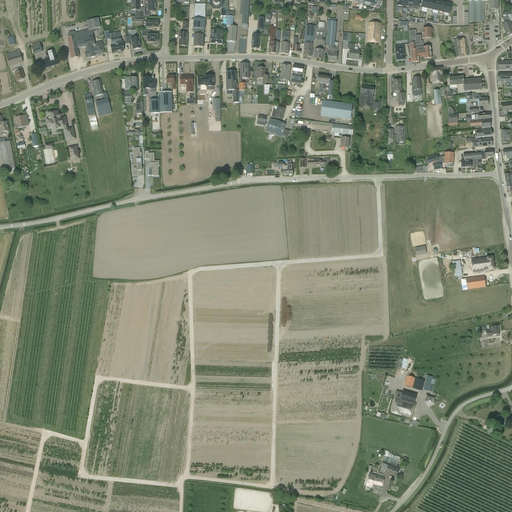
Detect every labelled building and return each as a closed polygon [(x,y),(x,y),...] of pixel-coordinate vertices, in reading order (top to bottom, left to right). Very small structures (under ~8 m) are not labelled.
[(139,11),(140,0),(132,0),(131,10),(139,11)] [(242,16),(241,25),(248,25),(248,16),(249,0),(246,0),(240,0),(239,15),(242,16)] [(484,2),(489,2),(488,0),(468,0),(469,22),(484,22),(484,2)] [(144,12),(144,16),(149,16),(149,12),(156,12),(156,1),(148,1),(148,5),(144,6),(144,12)] [(498,1),(490,2),(490,10),(498,9),(498,1)] [(205,19),(205,4),(195,4),(195,19),(205,19)] [(227,17),(226,23),(226,26),(228,26),(227,41),(228,41),(236,42),(237,27),(234,27),(234,24),(233,24),(233,17),(234,17),(234,12),(228,11),(227,17)] [(501,19),(504,24),(501,25),(505,32),(507,37),(511,34),(511,26),(511,27),(506,16),(503,18),(501,19)] [(103,47),(102,42),(95,43),(92,30),(100,28),(99,18),(94,19),(86,21),(88,31),(75,33),(75,32),(74,31),(69,33),(68,34),(69,37),(67,38),(71,57),(71,59),(79,57),(78,49),(86,47),(87,51),(84,52),(86,59),(90,58),(96,57),(96,56),(105,54),(103,47)] [(132,18),(132,22),(135,22),(142,22),(142,29),(152,30),(152,28),(158,28),(158,27),(159,27),(159,24),(158,23),(158,22),(146,22),(144,22),(144,18),(139,18),(135,18),(132,18)] [(193,32),(194,32),(194,47),(203,47),(203,36),(204,29),(205,20),(193,19),(193,29),(193,32)] [(334,40),(335,33),(336,33),(336,22),(328,21),(326,47),(329,47),(327,61),(336,62),(337,49),(333,48),(334,40)] [(324,32),(325,23),(319,23),(319,24),(317,24),(316,29),(316,32),(324,32)] [(380,24),(369,24),(368,43),(379,44),(380,24)] [(316,27),(306,26),(304,40),(314,41),(316,27)] [(431,39),(431,32),(433,32),(432,29),(431,29),(431,28),(423,29),(423,39),(431,39)] [(211,45),(222,45),(223,30),(211,30),(211,45)] [(431,58),(430,47),(423,47),(423,41),(421,42),(420,36),(416,36),(415,31),(409,31),(410,44),(409,44),(409,51),(410,51),(411,63),(419,62),(418,57),(423,56),(424,59),(431,58)] [(115,33),(115,38),(118,52),(124,51),(122,43),(122,41),(121,41),(120,37),(119,32),(115,33)] [(157,43),(158,35),(149,35),(149,32),(142,32),(142,37),(148,37),(147,43),(154,43),(154,44),(154,45),(155,45),(156,46),(157,45),(157,44),(157,43)] [(187,47),(187,33),(180,33),(179,46),(187,47)] [(289,40),(289,35),(282,34),(282,40),(282,43),(281,43),(280,54),(287,55),(289,40)] [(131,37),(128,37),(129,44),(132,43),(133,50),(134,49),(135,50),(137,50),(137,49),(141,48),(139,38),(131,39),(131,37)] [(301,55),(301,51),(299,51),(299,45),(297,45),(298,38),(294,37),(292,54),(301,55)] [(455,50),(454,50),(455,58),(468,56),(465,39),(453,41),(455,50)] [(42,53),(42,51),(41,47),(39,43),(31,46),(34,55),(42,53)] [(313,44),(305,43),(303,56),(311,57),(313,44)] [(355,45),(348,44),(347,50),(349,50),(349,58),(354,59),(354,60),(358,60),(359,52),(356,52),(356,51),(354,51),(355,45)] [(398,48),(396,48),(397,60),(405,59),(404,55),(409,55),(408,48),(407,48),(407,44),(397,45),(398,48)] [(324,50),(315,49),(314,59),(323,60),(324,50)] [(23,63),(19,51),(8,54),(7,53),(5,53),(9,67),(23,63)] [(58,64),(56,57),(54,51),(45,53),(47,59),(44,60),(47,68),(58,64)] [(511,61),(496,61),(496,71),(511,71),(511,72),(511,71),(511,52),(511,53),(511,61)] [(239,79),(239,84),(239,96),(244,96),(244,92),(245,92),(245,84),(243,84),(243,79),(249,79),(249,64),(240,65),(241,78),(239,78),(239,79)] [(277,80),(276,85),(277,85),(276,90),(284,91),(285,86),(285,81),(288,81),(290,66),(282,65),(280,80),(277,80)] [(292,75),(291,79),(300,80),(301,76),(301,74),(302,74),(303,67),(293,65),(292,72),(293,73),(292,75)] [(24,79),(22,70),(21,71),(21,68),(14,70),(15,73),(17,81),(21,80),(23,80),(23,79),(24,79)] [(257,79),(262,79),(263,83),(268,82),(268,76),(265,76),(265,68),(257,68),(257,79)] [(433,84),(443,83),(441,68),(431,69),(433,84)] [(236,73),(231,73),(231,91),(233,91),(233,95),(233,97),(233,103),(239,103),(239,96),(239,84),(236,85),(236,73)] [(511,73),(498,74),(498,83),(511,82),(511,73)] [(210,75),(209,76),(208,76),(208,77),(207,77),(207,78),(206,78),(206,77),(205,77),(205,78),(198,78),(198,86),(206,86),(206,87),(214,87),(214,76),(213,76),(212,75),(210,75)] [(193,93),(192,76),(180,76),(180,85),(187,85),(187,93),(193,93)] [(151,77),(143,77),(143,96),(147,96),(147,90),(151,89),(151,93),(156,92),(156,89),(156,81),(153,81),(153,80),(151,80),(151,77)] [(171,90),(175,90),(175,83),(174,83),(174,77),(166,77),(166,84),(171,84),(171,90)] [(324,77),(322,89),(325,90),(326,84),(329,85),(329,87),(329,90),(329,96),(332,96),(334,81),(330,81),(330,77),(324,77)] [(463,78),(456,78),(457,85),(463,85),(464,91),(470,91),(469,81),(464,81),(463,77),(463,78)] [(137,78),(129,78),(129,79),(125,79),(125,89),(129,89),(129,90),(138,89),(137,78)] [(413,89),(412,90),(412,96),(413,95),(414,96),(421,95),(421,89),(420,78),(412,79),(413,89)] [(449,78),(448,78),(449,86),(450,86),(450,88),(457,88),(457,85),(456,78),(449,79),(449,78)] [(470,91),(482,90),(481,79),(469,80),(469,81),(470,91)] [(99,117),(112,114),(108,99),(106,93),(103,94),(100,81),(91,83),(95,97),(104,95),(105,100),(95,102),(99,117)] [(289,86),(286,91),(286,94),(294,96),(295,93),(295,92),(296,93),(297,87),(289,86)] [(372,109),(374,89),(362,87),(360,108),(372,109)] [(440,96),(445,96),(444,88),(439,89),(439,91),(433,91),(435,105),(441,104),(440,96)] [(160,93),(160,100),(160,114),(172,113),(171,93),(160,93)] [(83,95),(89,127),(96,125),(94,114),(90,94),(83,95)] [(475,100),(475,103),(487,102),(487,98),(480,99),(480,96),(475,96),(475,94),(467,94),(467,100),(475,100)] [(160,100),(150,100),(150,114),(160,114),(160,100)] [(322,101),(320,116),(350,120),(352,105),(322,101)] [(373,102),(372,111),(380,112),(381,102),(373,102)] [(277,107),(276,111),(273,110),(271,117),(281,120),(285,109),(277,107)] [(50,112),(49,113),(48,114),(49,119),(48,119),(47,121),(48,127),(55,125),(56,128),(61,127),(61,126),(66,125),(65,118),(59,119),(59,118),(60,117),(61,117),(60,115),(59,115),(58,113),(56,112),(53,113),(52,112),(50,112)] [(450,124),(458,123),(457,122),(458,121),(457,115),(449,116),(450,122),(450,124)] [(5,132),(8,131),(7,122),(3,123),(2,116),(0,116),(0,131),(0,133),(1,133),(2,135),(5,135),(5,132)] [(23,116),(16,118),(18,128),(26,127),(25,126),(28,125),(27,117),(24,118),(23,116)] [(258,116),(257,124),(265,126),(266,117),(258,116)] [(276,134),(275,135),(279,136),(282,137),(283,131),(284,131),(286,124),(274,120),(270,118),(268,124),(265,131),(276,134)] [(341,138),(340,148),(347,148),(348,139),(345,139),(346,135),(352,135),(352,127),(332,125),(331,134),(342,135),(341,138)] [(396,137),(397,143),(405,143),(404,127),(395,127),(396,137)] [(475,139),(483,138),(483,137),(491,137),(490,129),(483,130),(483,133),(474,133),(475,139)] [(510,131),(501,131),(502,144),(510,143),(511,143),(511,138),(510,131)] [(476,140),(476,139),(472,140),(472,148),(477,147),(492,146),(491,139),(476,140)] [(0,142),(0,146),(4,170),(14,168),(9,141),(0,142)] [(46,150),(44,150),(47,165),(55,163),(52,149),(54,149),(53,143),(44,145),(46,150)] [(78,159),(76,147),(70,148),(72,160),(78,159)] [(139,149),(134,149),(134,161),(131,161),(133,177),(139,177),(139,171),(142,171),(141,153),(139,153),(139,149)] [(511,149),(511,150),(503,151),(503,156),(507,156),(507,159),(511,158),(510,155),(511,155),(511,149)] [(463,154),(464,161),(477,160),(481,160),(485,160),(485,158),(493,157),(492,151),(485,152),(485,153),(481,154),(481,152),(463,154)] [(438,161),(437,155),(426,159),(428,164),(438,161)] [(474,166),(477,166),(477,160),(464,161),(461,162),(461,168),(472,167),(471,167),(474,166)] [(149,165),(148,165),(148,176),(153,176),(153,174),(158,174),(158,166),(159,166),(159,161),(149,161),(149,165)] [(283,175),(287,175),(287,163),(282,163),(282,161),(278,161),(278,164),(278,168),(282,168),(283,175)] [(424,247),(415,249),(416,255),(426,253),(424,247)] [(493,258),(472,260),(473,272),(494,269),(493,258)] [(453,262),(455,277),(462,276),(461,270),(463,270),(462,267),(461,267),(460,261),(453,262)] [(485,287),(484,277),(461,280),(462,290),(485,287)] [(492,336),(496,335),(496,337),(499,336),(498,327),(497,325),(494,326),(495,327),(488,328),(489,331),(486,332),(486,337),(492,337),(492,336)] [(408,359),(403,358),(403,360),(399,359),(398,367),(406,369),(408,359)] [(424,381),(407,376),(404,386),(422,391),(424,381)] [(426,379),(425,382),(423,390),(432,392),(434,386),(430,385),(432,377),(427,376),(426,379)] [(417,396),(402,391),(402,393),(398,392),(396,391),(396,393),(397,394),(396,399),(400,400),(414,404),(417,396)] [(434,398),(429,397),(427,399),(425,402),(429,407),(435,404),(434,398)] [(410,419),(414,405),(395,399),(391,413),(410,419)] [(400,473),(400,472),(399,471),(401,468),(396,466),(399,458),(392,455),(392,454),(384,450),(382,455),(381,455),(379,459),(383,461),(381,466),(382,467),(380,471),(385,473),(387,468),(399,473),(400,473)] [(384,477),(368,474),(366,486),(381,490),(384,477)]
